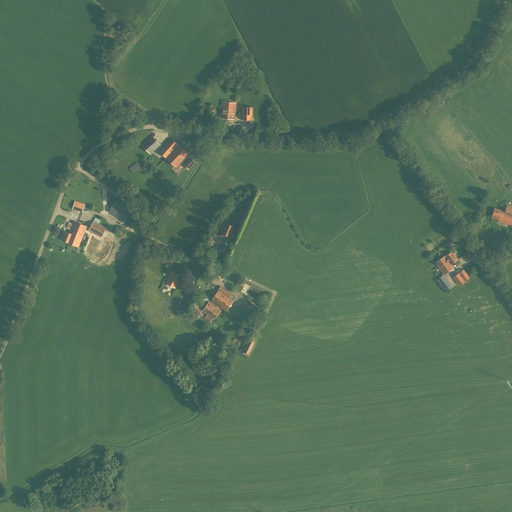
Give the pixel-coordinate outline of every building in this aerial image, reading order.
[(221,118),(235,119),(236,103),(223,101),(221,118)] [(242,107),(241,120),(252,120),(253,107),(242,107)] [(157,136),(155,134),(142,145),(150,154),(160,145),(154,138),(157,136)] [(166,158),(178,144),(171,138),(159,152),(166,158)] [(178,144),(166,158),(176,167),(188,153),(178,144)] [(190,156),(186,165),(192,168),(196,159),(190,156)] [(137,162),(129,168),(133,172),(140,167),(137,162)] [(85,204),(75,200),(72,209),(82,212),(85,204)] [(109,212),(126,219),(130,208),(114,200),(109,212)] [(511,207),(507,205),(504,211),(495,208),(491,217),(499,220),(498,221),(510,225),(511,219),(511,207)] [(90,228),(88,232),(100,238),(106,227),(99,224),(100,221),(95,218),(93,221),(90,228)] [(64,231),(61,239),(69,243),(78,247),(80,241),(82,242),(86,233),(87,233),(88,233),(88,232),(90,228),(87,226),(78,223),(74,221),(73,224),(70,230),(70,231),(69,233),(64,231)] [(224,222),(218,236),(221,237),(222,236),(226,238),(226,239),(229,241),(235,227),(224,222)] [(488,249),(494,253),(497,250),(499,251),(505,243),(496,237),(489,248),(488,249)] [(444,256),(441,258),(443,261),(444,260),(446,263),(448,261),(451,265),(458,260),(452,251),(445,256),(444,256)] [(168,258),(165,263),(171,266),(174,261),(168,258)] [(443,261),(441,258),(435,262),(444,274),(453,268),(451,265),(448,261),(446,263),(444,260),(443,261)] [(463,270),(453,277),(459,285),(469,278),(463,270)] [(180,277),(171,272),(166,282),(175,287),(180,277)] [(435,281),(444,293),(452,287),(443,275),(435,281)] [(221,287),(211,300),(225,310),(233,300),(228,297),(231,294),(221,287)] [(209,302),(203,311),(213,319),(220,310),(209,302)] [(184,318),(192,324),(201,311),(195,306),(192,304),(186,313),(187,314),(184,318)] [(249,339),(243,351),(242,354),(247,356),(249,354),(255,342),(254,342),(249,339)]
